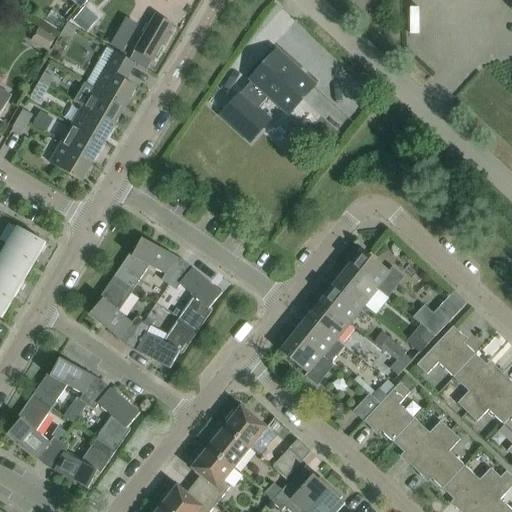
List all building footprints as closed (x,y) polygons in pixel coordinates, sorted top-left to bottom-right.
[(69,0),(79,9),(87,0),(69,0)] [(444,23),(474,7),(470,0),(467,0),(440,15),(444,23)] [(61,1),(55,12),(70,20),(76,10),(61,1)] [(172,25),(154,15),(135,50),(152,60),(172,25)] [(61,32),(71,38),(76,28),(67,23),(61,32)] [(137,64),(114,51),(106,46),(84,83),(92,88),(125,107),(136,87),(126,82),(137,64)] [(250,141),(269,121),(256,110),(269,96),(288,114),(314,86),(275,51),(250,79),(252,80),(239,94),(238,93),(219,114),(250,141)] [(39,81),(44,85),(48,87),(53,78),(44,72),(39,81)] [(0,114),(11,96),(0,90),(0,82),(1,81),(0,79),(0,114)] [(48,87),(44,85),(39,81),(30,97),(39,102),(48,87)] [(114,125),(125,107),(92,88),(82,106),(114,125)] [(103,144),(114,125),(82,106),(71,125),(103,144)] [(17,119),(26,124),(31,115),(22,110),(17,119)] [(21,133),(26,124),(17,119),(12,128),(21,133)] [(92,163),(103,144),(71,125),(60,144),(92,163)] [(81,182),(92,163),(60,144),(49,163),(81,182)] [(17,227),(6,246),(34,263),(45,243),(17,227)] [(129,254),(114,276),(133,289),(149,266),(164,274),(161,281),(168,286),(183,264),(174,258),(175,256),(141,239),(132,256),(129,254)] [(0,267),(23,281),(34,263),(6,246),(0,256),(0,267)] [(362,249),(348,267),(377,290),(386,298),(402,277),(392,269),(390,272),(362,249)] [(192,271),(183,264),(168,286),(175,290),(180,285),(193,297),(178,319),(197,332),(212,311),(209,308),(222,294),(193,269),(192,271)] [(0,292),(13,300),(23,281),(0,267),(0,292)] [(377,290),(348,267),(334,284),(363,307),(377,290)] [(118,311),(133,289),(114,276),(99,297),(102,300),(89,314),(118,339),(119,337),(129,344),(143,323),(136,318),(131,323),(118,311)] [(363,307),(334,284),(320,301),(350,324),(363,307)] [(0,318),(1,319),(13,300),(0,292),(0,318)] [(350,324),(320,301),(307,317),(336,341),(350,324)] [(412,318),(420,325),(435,337),(450,321),(437,309),(433,314),(424,306),(412,318)] [(336,341),(307,317),(293,334),(322,358),(336,341)] [(182,354),(197,332),(178,319),(162,342),(147,334),(150,327),(143,323),(129,344),(137,350),(136,352),(170,369),(179,352),(182,354)] [(419,353),(434,337),(420,325),(406,342),(419,353)] [(438,363),(453,378),(475,354),(459,340),(463,337),(452,327),(416,366),(426,375),(438,363)] [(322,358),(293,334),(280,351),(309,375),(322,358)] [(380,348),(397,361),(404,369),(412,361),(404,354),(405,353),(389,338),(380,348)] [(490,369),(475,354),(453,378),(468,392),(457,404),(467,413),(503,374),(493,365),(490,369)] [(47,374),(32,396),(51,410),(67,386),(82,394),(79,401),(86,405),(100,384),(91,378),(92,376),(59,358),(50,376),(47,374)] [(397,376),(404,369),(397,361),(390,369),(397,376)] [(511,384),(511,383),(503,374),(467,413),(476,422),(488,410),(503,425),(511,414),(511,389),(509,387),(511,384)] [(414,419),(398,405),(410,393),(399,383),(387,397),(379,404),(372,412),(364,420),(363,422),(373,431),(377,428),(392,442),(414,419)] [(110,391),(100,384),(86,405),(93,410),(98,405),(111,416),(94,442),(112,455),(129,431),(127,428),(139,413),(111,389),(110,391)] [(387,397),(379,389),(372,397),(379,404),(387,397)] [(364,420),(372,412),(379,404),(372,397),(369,395),(354,411),(364,420)] [(36,431),(51,410),(32,396),(17,417),(20,419),(7,434),(36,459),(37,457),(46,463),(61,442),(54,438),(49,443),(36,431)] [(224,427),(250,448),(267,428),(240,407),(236,413),(232,410),(224,421),(227,423),(224,427)] [(511,414),(503,425),(511,433),(511,445),(507,451),(511,455),(511,414)] [(414,469),(450,431),(440,421),(429,433),(414,419),(392,442),(407,457),(404,460),(414,469)] [(224,427),(221,430),(218,428),(210,439),(213,441),(207,448),(233,469),(250,448),(224,427)] [(442,489),(464,466),(448,452),(460,440),(450,431),(414,469),(423,478),(427,475),(442,489)] [(100,474),(112,455),(94,442),(80,462),(65,453),(68,447),(61,442),(46,463),(55,470),(54,472),(88,489),(97,472),(100,474)] [(207,448),(204,452),(201,449),(193,460),(196,462),(191,469),(200,476),(193,485),(216,504),(230,487),(223,482),(233,469),(207,448)] [(272,466),(285,479),(302,461),(289,449),(272,466)] [(468,511),(500,478),(490,468),(479,480),(464,466),(442,489),(457,504),(454,507),(459,511),(468,511)] [(511,477),(506,472),(500,478),(468,511),(511,511),(500,500),(511,486),(511,477)] [(308,511),(331,488),(320,478),(318,480),(313,475),(301,487),(295,485),(291,482),(290,481),(281,491),(272,501),(282,511),(285,508),(289,511),(308,511)] [(281,491),(273,484),(264,494),(272,501),(281,491)] [(209,511),(216,504),(193,485),(186,494),(177,486),(171,493),(168,491),(157,504),(166,511),(209,511)] [(337,511),(344,505),(339,500),(342,498),(331,488),(308,511),(337,511)]
